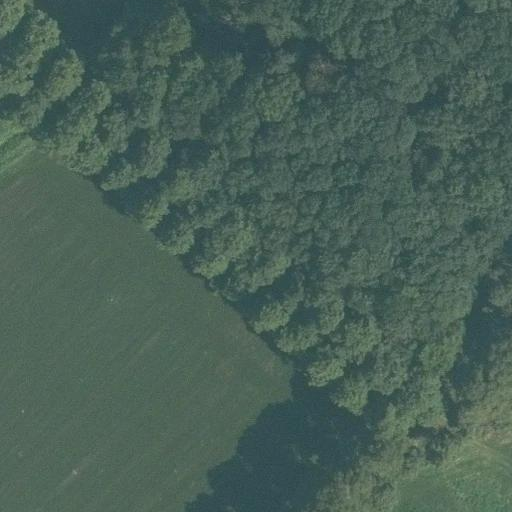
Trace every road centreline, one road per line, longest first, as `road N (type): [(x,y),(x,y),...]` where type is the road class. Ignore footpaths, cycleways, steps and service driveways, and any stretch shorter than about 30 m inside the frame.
road 1 (unclassified): [(0,37),(420,407)]
road 2 (unclassified): [(511,299),(420,407)]
road 3 (unclassified): [(420,407),(333,511)]
